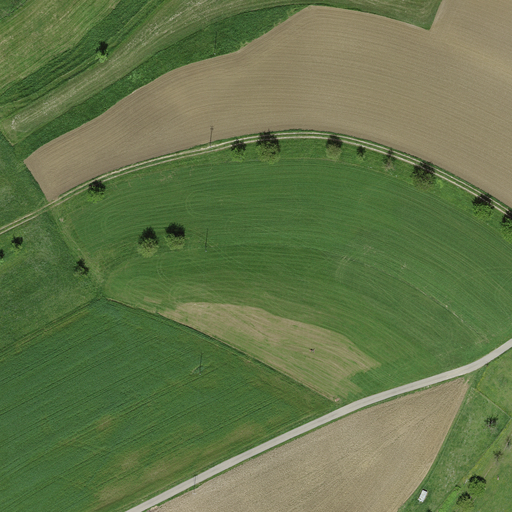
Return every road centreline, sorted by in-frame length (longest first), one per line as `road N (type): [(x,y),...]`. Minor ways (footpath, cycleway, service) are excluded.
road 1 (track): [(511,215),(381,149),(304,135),(149,162),(0,232)]
road 2 (residential): [(511,342),(470,367),(310,425),(132,511)]
